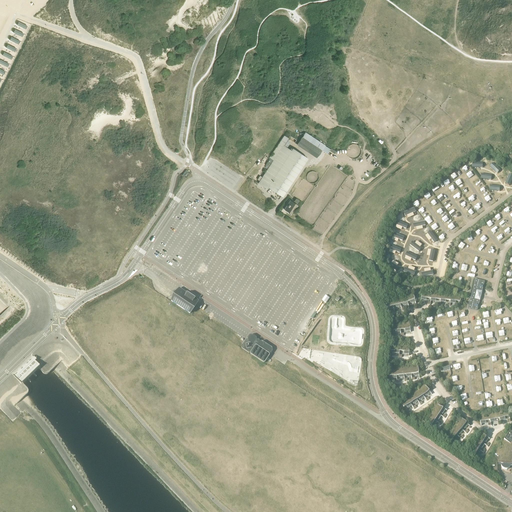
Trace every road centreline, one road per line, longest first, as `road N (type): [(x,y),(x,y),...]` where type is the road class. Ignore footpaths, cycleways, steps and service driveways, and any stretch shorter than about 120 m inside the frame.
road 1 (residential): [(511,503),(388,418),(371,387),(364,302),(318,257),(200,181),(182,191),(140,255)]
road 2 (residential): [(0,378),(79,302),(122,279),(140,255)]
road 3 (unknown): [(190,157),(202,88),(241,0)]
road 4 (unknown): [(381,0),(474,62),(511,64)]
